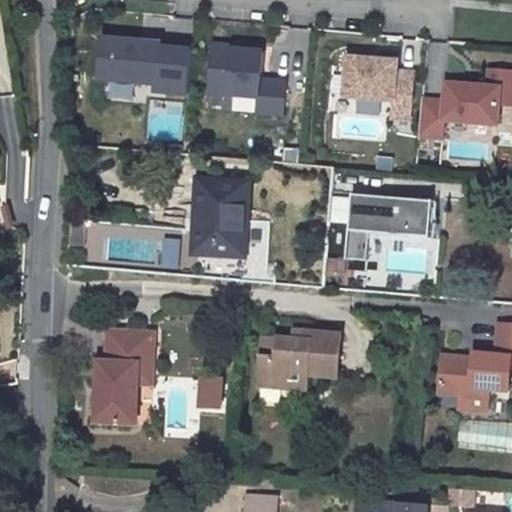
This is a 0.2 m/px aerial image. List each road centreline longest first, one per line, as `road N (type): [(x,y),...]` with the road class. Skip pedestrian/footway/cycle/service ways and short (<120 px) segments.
road 1 (residential): [(49,0),(55,176),(38,511)]
road 2 (unknown): [(50,278),(242,282),(319,293),(353,304),(370,322),(375,360)]
